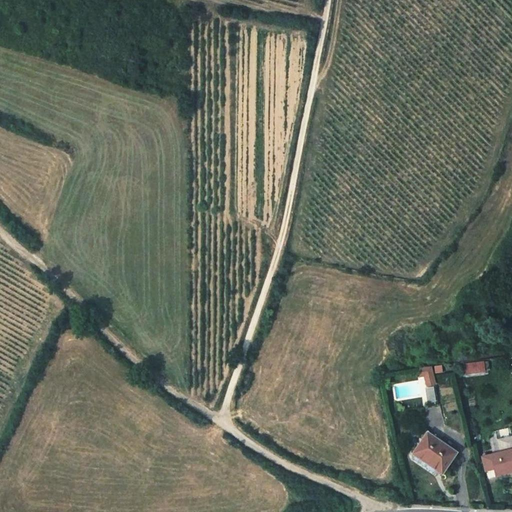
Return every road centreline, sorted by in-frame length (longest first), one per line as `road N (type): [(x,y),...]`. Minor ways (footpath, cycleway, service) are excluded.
road 1 (track): [(225,427),(285,220),(331,0)]
road 2 (unclassified): [(225,427),(383,511)]
